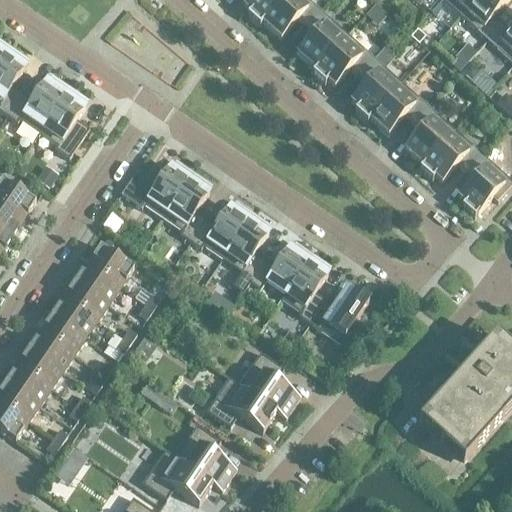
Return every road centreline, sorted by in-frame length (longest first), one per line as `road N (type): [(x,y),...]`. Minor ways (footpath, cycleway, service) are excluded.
road 1 (residential): [(151,105),(410,285),(447,244)]
road 2 (residential): [(447,244),(178,0)]
road 3 (residential): [(251,511),(370,381),(417,370),(493,280)]
road 4 (residential): [(0,326),(151,105)]
road 5 (residential): [(0,0),(151,105)]
